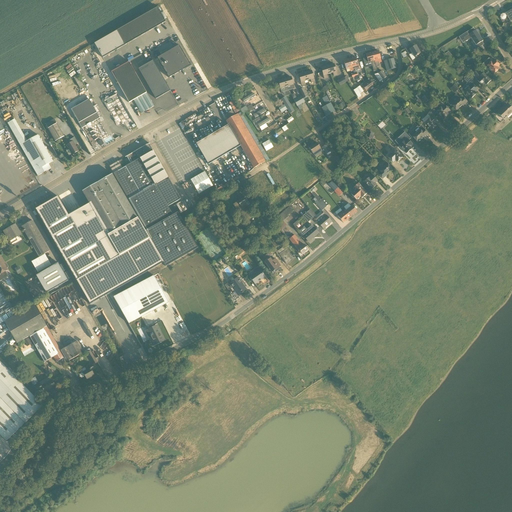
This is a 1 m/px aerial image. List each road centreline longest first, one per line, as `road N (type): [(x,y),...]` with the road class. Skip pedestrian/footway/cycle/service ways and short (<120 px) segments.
road 1 (unclassified): [(12,457),(64,407),(219,325),(299,267),(511,81)]
road 2 (tertiary): [(0,214),(214,93),(396,40)]
road 3 (unclassified): [(245,177),(396,75),(396,40)]
